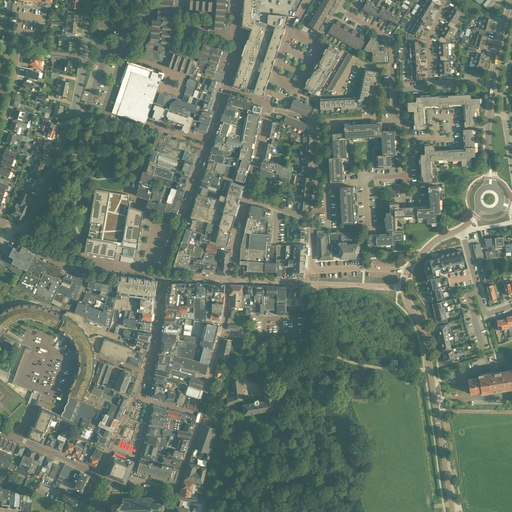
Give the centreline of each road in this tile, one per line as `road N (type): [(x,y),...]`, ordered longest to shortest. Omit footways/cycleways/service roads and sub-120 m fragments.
road 1 (residential): [(169,511),(223,332),(248,195)]
road 2 (residential): [(452,511),(425,338),(402,286)]
road 3 (residential): [(11,228),(21,232),(33,216),(73,112)]
road 4 (unknown): [(61,332),(73,324),(90,337),(108,334),(135,285),(132,272)]
